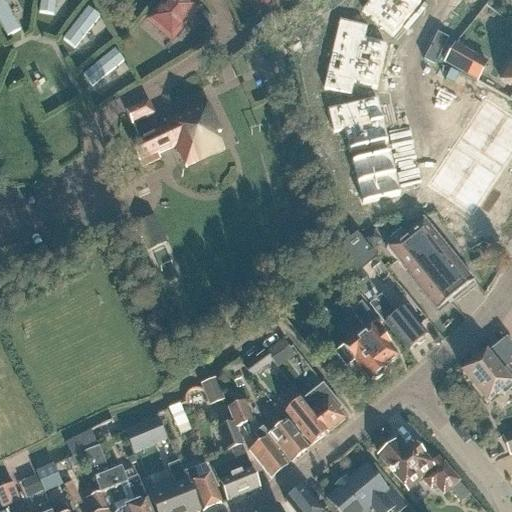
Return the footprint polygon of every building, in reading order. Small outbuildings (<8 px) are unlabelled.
[(197,9),(186,0),(167,0),(150,21),(171,39),(197,9)] [(383,0),(371,0),(363,10),(394,36),(407,20),(383,0)] [(415,0),(383,0),(407,20),(420,4),(415,0)] [(338,1),(327,7),(331,14),(341,8),(338,1)] [(347,39),(343,58),(382,68),(386,48),(347,39)] [(455,45),(444,65),(477,83),(488,63),(455,45)] [(343,58),(338,78),(377,87),(382,68),(343,58)] [(511,61),(500,83),(511,89),(511,61)] [(148,100),(125,111),(138,139),(129,143),(141,169),(160,161),(157,156),(174,148),(185,172),(223,155),(214,137),(221,134),(207,104),(164,125),(164,126),(151,133),(145,120),(155,115),(148,100)] [(511,119),(484,101),(426,186),(471,217),(511,156),(511,119)] [(313,102),(301,104),(303,112),(315,109),(313,102)] [(378,102),(339,111),(344,131),(383,122),(378,102)] [(315,109),(303,112),(304,120),(316,117),(315,109)] [(383,122),(344,131),(349,151),(388,141),(383,122)] [(325,155),(313,158),(315,166),(327,163),(325,155)] [(391,155),(352,164),(357,184),(396,175),(391,155)] [(327,163),(315,166),(317,173),(329,171),(327,163)] [(396,175),(357,184),(361,204),(400,195),(396,175)] [(166,243),(154,218),(136,227),(148,252),(166,243)] [(394,242),(386,248),(436,312),(474,282),(423,218),(402,235),(399,232),(392,238),(394,242)] [(341,221),(329,224),(331,232),(343,229),(341,221)] [(373,232),(364,239),(372,249),(382,242),(373,232)] [(356,234),(337,250),(356,273),(375,257),(356,234)] [(366,281),(357,288),(364,297),(373,290),(366,281)] [(380,296),(369,306),(406,351),(415,345),(418,346),(422,343),(423,338),(425,336),(404,309),(396,316),(380,296)] [(343,349),(335,355),(345,368),(353,362),(369,382),(371,380),(375,381),(381,376),(381,372),(384,370),(383,369),(396,359),(387,347),(388,346),(379,334),(377,335),(370,326),(375,322),(361,304),(351,312),(365,330),(342,348),(343,349)] [(315,333),(304,342),(318,359),(329,351),(315,333)] [(281,339),(265,351),(278,370),(284,365),(279,358),(289,350),(281,339)] [(495,347),(462,374),(486,404),(501,392),(503,394),(511,387),(511,373),(507,368),(511,364),(508,360),(511,356),(511,347),(506,340),(496,348),(495,347)] [(263,353),(243,367),(251,378),(271,364),(263,353)] [(302,400),(328,433),(344,421),(337,412),(341,409),(322,385),(302,400)] [(328,433),(302,400),(287,413),(296,424),(294,425),(311,447),(328,433)] [(233,424),(235,429),(250,422),(243,403),(228,410),(233,424)] [(179,405),(168,409),(179,436),(190,431),(179,405)] [(157,420),(125,433),(134,455),(166,442),(157,420)] [(264,439),(286,467),(307,449),(286,423),(268,436),(262,428),(253,435),(259,443),(264,439)] [(242,447),(235,429),(233,424),(217,429),(226,453),(231,451),(235,462),(212,470),(217,484),(219,484),(227,503),(258,490),(241,447),(242,447)] [(511,433),(502,437),(509,455),(511,454),(511,433)] [(286,468),(286,467),(264,439),(259,443),(248,452),(270,480),(286,468)] [(382,455),(379,458),(404,487),(418,476),(422,481),(431,491),(436,487),(443,495),(448,491),(460,505),(470,497),(442,464),(434,470),(412,445),(401,454),(394,445),(391,447),(387,447),(382,451),(382,455)] [(91,473),(106,467),(99,448),(83,454),(91,473)] [(83,456),(70,461),(73,469),(86,464),(83,456)] [(197,511),(183,473),(179,464),(169,468),(174,481),(171,489),(149,497),(155,511),(197,511)] [(205,464),(183,473),(188,486),(192,485),(202,511),(204,511),(221,506),(205,464)] [(150,511),(146,500),(137,478),(126,482),(121,469),(109,474),(106,467),(91,473),(100,495),(121,487),(127,502),(113,507),(115,511),(150,511)] [(365,469),(329,501),(338,511),(362,511),(371,505),(376,511),(387,511),(389,511),(401,511),(407,508),(390,489),(386,493),(365,469)] [(46,471),(36,476),(44,493),(54,489),(46,471)] [(67,475),(60,479),(74,508),(82,504),(72,482),(71,483),(67,475)] [(41,494),(38,488),(35,480),(21,486),(27,500),(41,494)] [(13,485),(0,491),(0,504),(2,510),(14,505),(10,496),(17,494),(13,485)] [(322,511),(303,488),(285,502),(292,511),(322,511)] [(106,511),(99,494),(85,500),(90,511),(95,511),(99,511),(106,511)]
